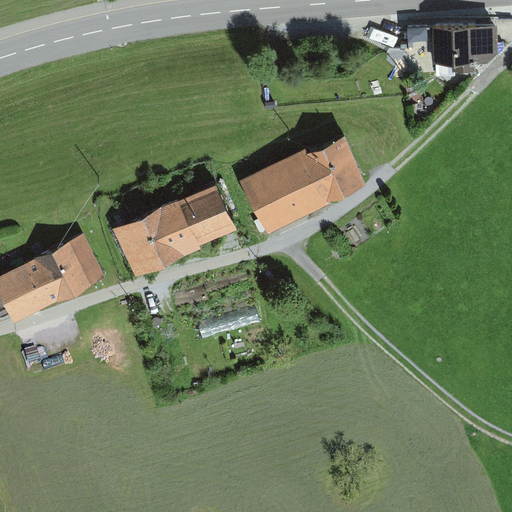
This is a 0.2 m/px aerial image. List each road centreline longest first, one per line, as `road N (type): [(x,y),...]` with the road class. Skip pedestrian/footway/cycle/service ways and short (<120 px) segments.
road 1 (secondary): [(0,58),(128,23),(364,0)]
road 2 (track): [(511,438),(484,427),(400,363),(288,241)]
